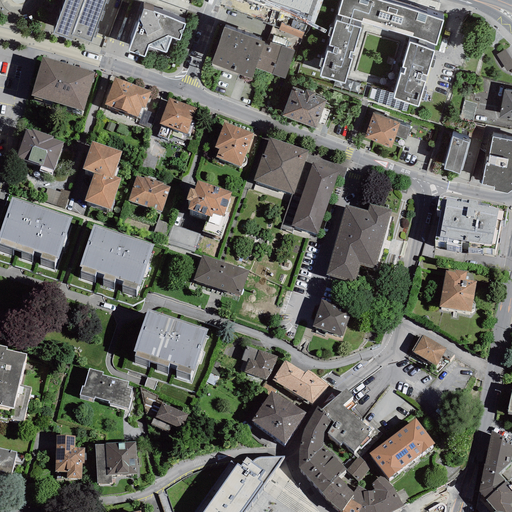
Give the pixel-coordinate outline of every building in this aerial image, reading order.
[(65,0),(53,33),(71,39),(73,36),(91,42),(105,0),(65,0)] [(248,0),(316,22),(323,0),(248,0)] [(443,20),(376,0),(341,0),(337,15),(342,16),(340,21),(336,20),(319,76),(344,84),(346,79),(352,59),(348,58),(350,52),(354,53),(361,29),(359,28),(361,22),(411,37),(402,67),(406,69),(404,74),(400,73),(394,94),(392,100),(409,105),(418,107),(434,51),(433,51),(435,45),(436,45),(443,20)] [(154,13),(143,9),(128,51),(145,57),(148,46),(167,53),(172,38),(179,41),(185,23),(154,12),(154,13)] [(304,32),(281,23),(278,30),(302,39),(304,32)] [(224,27),(211,64),(251,78),(255,68),(264,44),(265,42),(224,27)] [(268,46),(264,44),(255,68),(284,79),(294,51),(270,42),(268,46)] [(511,67),(511,59),(505,49),(496,54),(507,71),(511,67)] [(95,74),(43,57),(31,96),(83,112),(95,74)] [(152,91),(115,77),(104,104),(140,118),(141,119),(144,110),(152,91)] [(304,91),(293,87),(281,116),(315,129),(318,123),(324,126),(329,111),(323,109),(327,100),(315,96),(316,93),(305,89),(304,91)] [(407,112),(409,105),(392,100),(394,94),(377,89),(373,102),(407,112)] [(511,91),(504,90),(499,118),(511,120),(511,91)] [(196,108),(169,98),(159,124),(161,125),(157,136),(167,140),(171,129),(186,134),(196,108)] [(476,104),(464,101),(460,119),(473,123),(476,104)] [(151,113),(144,110),(141,119),(140,118),(138,124),(146,127),(151,113)] [(400,122),(372,113),(364,138),(391,147),(393,144),(403,148),(410,128),(399,124),(400,122)] [(254,133),(224,122),(215,148),(219,149),(216,157),(241,167),(242,165),(245,156),(254,133)] [(31,131),(26,129),(16,158),(40,166),(39,171),(51,175),(52,171),(54,172),(64,142),(53,139),(54,137),(32,129),(31,131)] [(452,137),(444,169),(460,173),(468,141),(452,137)] [(511,140),(493,137),(488,163),(486,163),(481,184),(494,186),(493,190),(508,193),(511,189),(511,140)] [(347,168),(307,155),(309,151),(269,138),(253,181),(292,194),(280,229),(292,233),(294,227),(318,234),(338,174),(344,176),(347,168)] [(122,151),(92,141),(82,169),(94,173),(85,200),(111,209),(122,178),(114,176),(122,151)] [(158,206),(165,180),(137,172),(130,198),(158,206)] [(231,192),(197,180),(194,189),(190,188),(186,199),(190,201),(187,209),(210,217),(208,222),(205,221),(202,231),(220,238),(229,213),(225,212),(231,192)] [(483,248),(495,250),(500,221),(505,221),(507,208),(476,202),(477,200),(469,199),(469,200),(443,196),(443,198),(439,197),(436,210),(440,211),(435,240),(446,242),(446,244),(461,247),(462,241),(469,242),(468,248),(482,250),(483,248)] [(72,217),(12,197),(0,230),(0,239),(0,240),(0,243),(32,255),(33,251),(41,254),(40,258),(54,262),(55,259),(58,259),(72,217)] [(367,211),(346,205),(326,276),(355,284),(360,265),(374,269),(391,209),(369,203),(367,211)] [(149,226),(124,218),(122,224),(147,232),(149,226)] [(171,225),(157,220),(153,233),(167,237),(171,225)] [(154,245),(93,224),(79,266),(82,267),(80,271),(94,276),(96,272),(103,274),(102,278),(113,282),(115,279),(123,281),(121,285),(136,290),(137,286),(139,287),(154,245)] [(193,280),(217,288),(225,263),(202,255),(193,280)] [(249,271),(225,263),(217,288),(240,296),(249,271)] [(445,270),(439,307),(471,312),(477,282),(465,280),(466,271),(455,269),(455,272),(445,270)] [(321,300),(312,326),(342,336),(351,310),(321,300)] [(208,329),(147,309),(133,351),(136,352),(134,356),(168,367),(169,363),(177,366),(175,370),(189,375),(191,371),(194,372),(208,329)] [(411,350),(413,351),(422,336),(421,335),(411,350)] [(446,348),(422,335),(422,336),(413,351),(412,352),(436,366),(446,348)] [(7,347),(0,345),(0,405),(13,409),(26,354),(6,350),(7,347)] [(244,372),(267,380),(276,356),(246,345),(241,358),(248,360),(244,372)] [(305,373),(284,360),(272,381),(312,404),(328,386),(308,370),(305,373)] [(103,372),(89,368),(84,387),(82,386),(80,395),(94,399),(94,397),(109,401),(108,403),(128,409),(131,398),(129,397),(131,389),(127,388),(128,382),(102,375),(103,372)] [(188,415),(162,403),(162,402),(156,400),(158,396),(140,388),(146,415),(153,418),(150,424),(168,432),(171,425),(181,429),(188,415)] [(346,388),(321,409),(327,414),(326,416),(331,420),(334,422),(327,433),(340,444),(342,442),(354,451),(358,447),(361,449),(371,439),(368,436),(369,434),(368,433),(371,430),(342,405),(353,396),(346,388)] [(306,413),(271,391),(251,421),(285,444),(306,413)] [(321,409),(317,406),(304,428),(299,449),(298,468),(321,492),(338,477),(345,470),(346,469),(323,446),(324,432),(331,420),(326,416),(327,414),(321,409)] [(415,418),(369,453),(388,479),(435,444),(415,418)] [(503,437),(492,431),(485,465),(504,468),(510,463),(511,454),(511,446),(502,441),(503,437)] [(75,435),(56,434),(55,472),(67,472),(67,478),(82,479),(82,464),(84,464),(84,448),(75,447),(75,435)] [(136,442),(105,443),(105,444),(107,475),(111,475),(137,474),(136,442)] [(95,445),(97,484),(112,483),(111,475),(107,475),(105,444),(95,445)] [(17,452),(0,447),(0,482),(9,485),(17,452)] [(231,461),(194,511),(244,511),(265,484),(284,456),(261,456),(256,457),(252,462),(246,457),(241,465),(238,463),(236,465),(231,461)] [(346,469),(345,470),(358,482),(371,466),(360,456),(358,459),(357,458),(346,469)] [(498,474),(504,468),(485,465),(484,465),(479,491),(485,500),(507,481),(498,474)] [(357,511),(392,511),(403,506),(393,487),(383,475),(371,484),(374,489),(372,491),(368,491),(357,511)] [(338,477),(321,492),(341,511),(355,494),(353,492),(338,477)] [(511,484),(510,486),(507,481),(485,500),(496,511),(494,511),(511,511),(511,508),(511,507),(511,506),(511,482),(511,483),(511,484)] [(357,511),(368,491),(358,485),(353,492),(355,494),(341,511),(357,511)]
